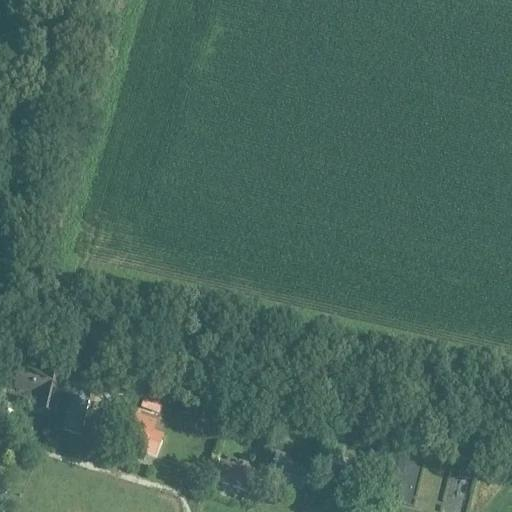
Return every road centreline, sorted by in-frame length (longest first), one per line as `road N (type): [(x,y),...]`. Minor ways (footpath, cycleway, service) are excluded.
road 1 (track): [(0,313),(511,430)]
road 2 (track): [(0,249),(71,0)]
